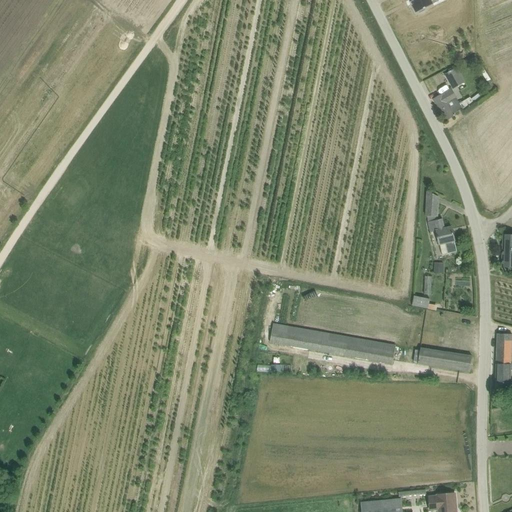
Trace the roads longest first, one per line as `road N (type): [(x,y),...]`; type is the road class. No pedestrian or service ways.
road 1 (track): [(182,0),(0,265)]
road 2 (unclassified): [(475,249),(460,186),(368,0)]
road 3 (residential): [(485,511),(475,249)]
